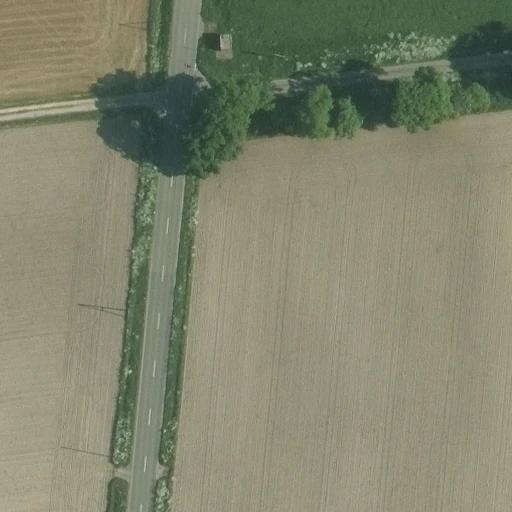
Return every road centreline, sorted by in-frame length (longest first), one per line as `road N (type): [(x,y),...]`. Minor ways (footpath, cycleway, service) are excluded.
road 1 (tertiary): [(179,96),(140,511)]
road 2 (unclassified): [(511,59),(179,96)]
road 3 (track): [(179,96),(0,116)]
